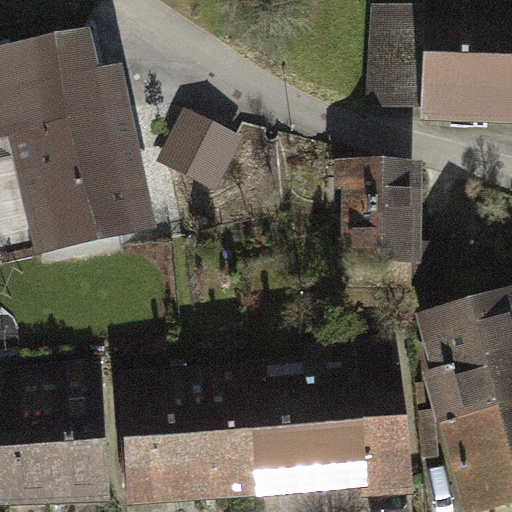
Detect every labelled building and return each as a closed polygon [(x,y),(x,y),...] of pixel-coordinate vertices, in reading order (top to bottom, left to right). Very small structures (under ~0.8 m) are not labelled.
[(511,1),(430,0),(428,132),(511,133),(511,1)] [(0,52),(0,137),(8,136),(35,260),(168,231),(125,26),(0,52)] [(184,111),(157,162),(215,193),(243,143),(184,111)] [(413,174),(352,173),(350,284),(448,286),(449,245),(412,245),(413,174)] [(511,300),(422,322),(467,511),(471,511),(511,502),(511,300)] [(124,375),(133,509),(413,490),(403,339),(306,346),(307,363),(124,375)] [(0,392),(0,511),(115,505),(107,360),(0,365),(2,392),(0,392)]
